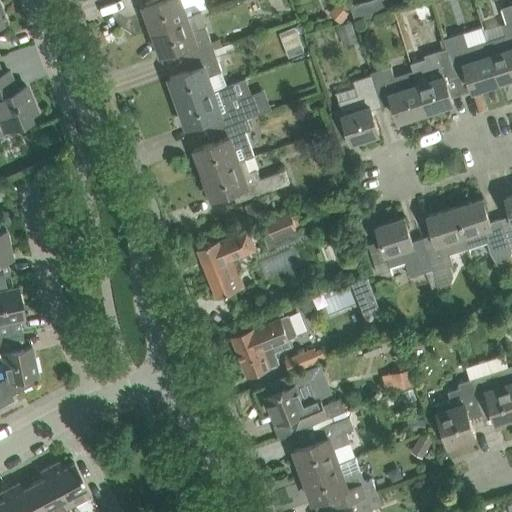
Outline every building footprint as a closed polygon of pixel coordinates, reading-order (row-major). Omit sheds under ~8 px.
[(147,10),(154,29),(187,18),(182,5),(196,0),(158,0),(144,5),(146,11),(147,10)] [(354,20),(367,15),(363,2),(350,7),(354,20)] [(511,3),(501,7),(506,22),(502,23),(506,34),(487,40),(501,81),(511,77),(511,3)] [(341,23),(349,14),(339,4),(331,14),(341,23)] [(191,30),(187,18),(154,29),(158,42),(157,42),(162,55),(187,46),(191,56),(222,45),(219,38),(211,41),(205,25),(191,30)] [(351,21),(337,26),(341,39),(355,35),(351,21)] [(289,56),(304,51),(296,26),(280,31),(289,56)] [(464,31),(445,37),(455,69),(465,66),(473,90),(501,81),(487,40),(468,46),(464,31)] [(457,75),(455,69),(445,37),(442,38),(445,47),(427,53),(424,54),(426,58),(411,63),(414,70),(427,111),(453,102),(446,78),(457,75)] [(216,56),(235,49),(233,42),(222,46),(222,45),(191,56),(195,68),(170,77),(171,82),(172,82),(179,101),(215,88),(210,75),(222,71),(216,56)] [(414,70),(394,76),(391,65),(381,68),(372,71),(381,99),(391,96),(399,120),(427,111),(414,70)] [(0,131),(18,124),(19,127),(20,127),(19,124),(30,119),(28,114),(36,111),(26,85),(16,89),(13,81),(10,73),(8,70),(0,72),(0,131)] [(383,105),(381,99),(372,71),(370,72),(370,73),(353,79),(356,86),(358,94),(339,101),(341,108),(346,122),(350,136),(352,141),(379,132),(372,108),(383,105)] [(263,93),(253,97),(246,77),(227,84),(215,88),(179,101),(184,113),(183,114),(187,126),(213,117),(217,128),(247,117),(255,115),(269,110),(263,93)] [(205,173),(246,159),(246,158),(254,155),(245,131),(251,129),(247,117),(217,128),(220,139),(195,148),(197,154),(198,153),(205,173)] [(242,200),(261,193),(289,182),(285,170),(261,178),(257,169),(250,171),(246,159),(205,173),(209,185),(208,185),(213,198),(238,189),(242,200)] [(511,194),(506,196),(511,214),(511,220),(503,223),(511,250),(511,194)] [(456,206),(469,246),(486,241),(490,252),(491,251),(503,272),(511,268),(511,252),(511,251),(511,250),(503,223),(502,218),(490,221),(483,197),(456,206)] [(264,216),(258,200),(246,205),(252,221),(264,216)] [(436,239),(426,242),(440,286),(450,283),(453,275),(450,264),(453,263),(449,253),(469,246),(456,206),(428,215),(434,233),(436,239)] [(274,239),(298,230),(297,226),(300,225),(296,214),(291,216),(289,211),(266,220),(274,239)] [(424,236),(412,240),(405,216),(377,225),(382,239),(368,243),(377,273),(406,264),(409,274),(413,273),(426,269),(432,288),(440,286),(426,242),(424,236)] [(198,247),(212,283),(217,297),(245,286),(234,259),(258,249),(249,228),(218,240),(218,239),(198,247)] [(0,277),(4,276),(10,275),(9,273),(1,275),(0,268),(0,261),(12,259),(6,229),(0,230),(0,229),(0,277)] [(380,308),(366,275),(351,281),(365,314),(380,308)] [(7,289),(4,276),(0,277),(0,337),(13,335),(10,320),(19,319),(25,317),(18,287),(7,289)] [(315,308),(311,296),(298,300),(303,313),(315,308)] [(284,316),(281,308),(281,307),(249,320),(252,328),(251,328),(233,335),(248,375),(267,367),(270,366),(279,362),(275,351),(291,345),(288,338),(296,335),(295,334),(297,333),(290,314),(288,315),(288,314),(284,316)] [(25,346),(16,348),(13,335),(0,337),(0,360),(2,360),(6,377),(0,380),(0,405),(13,399),(11,395),(33,383),(32,376),(37,375),(31,345),(25,346)] [(300,367),(317,360),(313,349),(296,356),(300,367)] [(511,418),(511,378),(508,367),(470,379),(478,403),(490,399),(497,424),(504,422),(503,421),(511,418)] [(412,384),(409,369),(392,373),(395,389),(412,384)] [(295,431),(312,424),(345,410),(342,402),(324,409),(319,395),(313,398),(306,379),(266,395),(277,423),(296,415),(300,427),(295,429),(295,431)] [(480,408),(478,403),(470,379),(459,382),(460,388),(449,391),(451,400),(436,404),(449,445),(450,445),(450,444),(469,438),(470,439),(476,437),(468,412),(480,408)] [(298,455),(305,474),(338,462),(334,448),(351,442),(347,431),(355,428),(349,414),(347,415),(345,410),(312,424),(318,439),(295,448),(297,455),(298,455)] [(414,418),(414,430),(426,430),(426,419),(414,418)] [(426,451),(432,440),(429,431),(420,433),(414,444),(426,451)] [(365,482),(361,471),(356,456),(338,462),(305,474),(312,494),(311,494),(313,501),(337,492),(341,503),(377,491),(373,479),(365,482)] [(59,461),(50,466),(70,505),(73,503),(91,494),(73,461),(62,467),(59,461)] [(43,477),(32,483),(47,511),(56,511),(68,506),(70,505),(50,466),(47,467),(40,471),(43,477)] [(19,482),(9,487),(22,511),(47,511),(32,483),(28,485),(22,488),(19,482)] [(22,511),(9,487),(3,491),(0,492),(3,498),(0,499),(0,511),(22,511)] [(373,511),(368,495),(377,491),(341,503),(344,511),(373,511)] [(455,506),(457,511),(470,511),(467,502),(455,506)]
